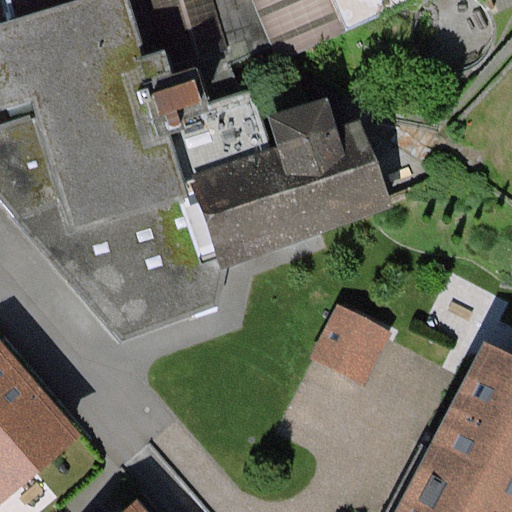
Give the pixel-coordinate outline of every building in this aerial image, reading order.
[(133,67),(153,61),(160,83),(185,76),(196,112),(241,99),(227,67),(273,45),(253,0),(1,0),(8,24),(10,30),(111,1),(133,67)] [(336,0),(346,20),(398,0),(336,0)] [(0,199),(120,339),(212,308),(221,265),(385,205),(354,127),(332,135),(325,106),(253,129),(241,97),(241,99),(196,112),(185,76),(160,83),(153,61),(133,67),(111,1),(10,30),(0,33),(0,199)] [(402,320),(340,285),(313,332),(375,367),(402,320)] [(511,511),(511,362),(472,343),(423,444),(397,499),(390,511),(511,511)] [(0,491),(71,429),(0,347),(0,491)] [(141,511),(130,498),(113,511),(141,511)]
